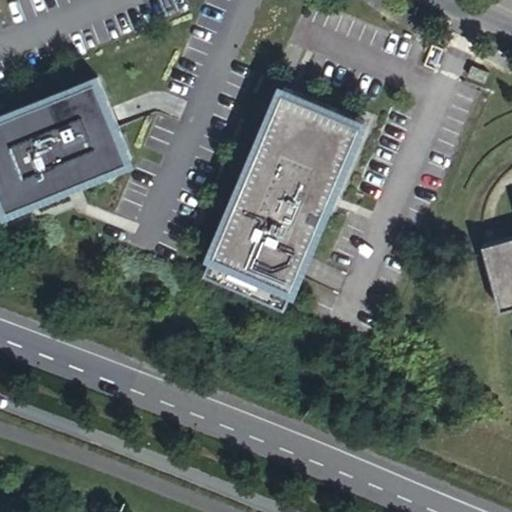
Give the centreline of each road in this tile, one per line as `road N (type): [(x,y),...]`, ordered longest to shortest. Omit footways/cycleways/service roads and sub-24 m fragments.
road 1 (secondary): [(412,496),(0,336)]
road 2 (unknown): [(319,28),(442,91),(355,311)]
road 3 (secondary): [(0,398),(282,511)]
